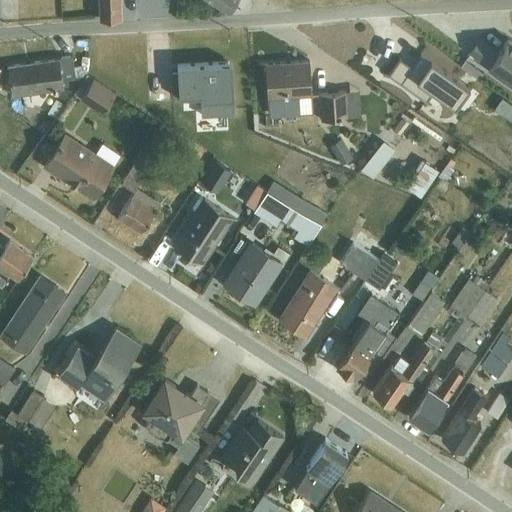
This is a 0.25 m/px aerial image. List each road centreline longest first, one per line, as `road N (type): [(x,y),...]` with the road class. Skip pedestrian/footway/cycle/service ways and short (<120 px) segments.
road 1 (unclassified): [(0,179),(505,511)]
road 2 (unclassified): [(0,37),(511,13)]
